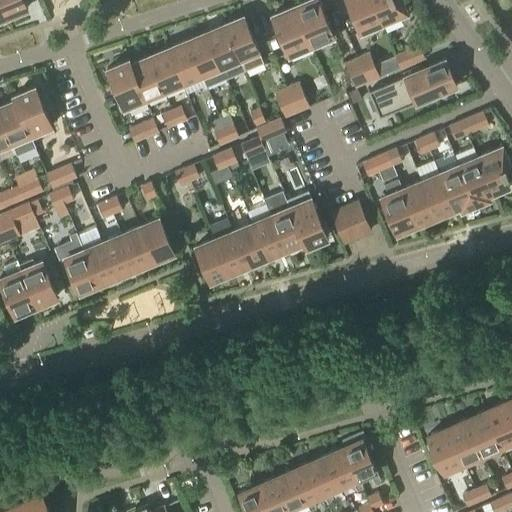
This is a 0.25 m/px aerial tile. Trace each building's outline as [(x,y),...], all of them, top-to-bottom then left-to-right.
[(0,0),(0,3),(6,18),(7,18),(7,19),(19,14),(18,11),(27,7),(24,0),(0,0)] [(318,0),(306,0),(294,5),(310,45),(333,35),(318,0)] [(371,0),(346,0),(360,31),(381,22),(371,0)] [(371,0),(381,22),(407,11),(401,0),(371,0)] [(294,5),(271,15),(287,54),(310,45),(294,5)] [(243,15),(224,23),(239,58),(244,69),(263,61),(243,15)] [(224,23),(205,31),(225,77),(244,69),(239,58),(224,23)] [(205,31),(186,39),(201,74),(200,74),(205,85),(225,77),(205,31)] [(186,39),(168,47),(182,82),(200,74),(201,74),(186,39)] [(419,44),(395,55),(400,67),(424,57),(419,44)] [(168,47),(149,55),(164,90),(182,82),(168,47)] [(369,52),(357,57),(367,81),(379,76),(369,52)] [(131,63),(130,63),(145,98),(164,90),(149,55),(131,63)] [(357,57),(344,62),(355,86),(367,81),(357,57)] [(129,58),(106,68),(123,107),(145,98),(130,63),(131,63),(129,58)] [(445,58),(368,91),(379,117),(456,84),(445,58)] [(299,81),(287,86),(297,110),(309,105),(299,81)] [(35,86),(13,95),(15,99),(30,134),(52,125),(35,86)] [(287,86),(274,91),(285,116),(297,110),(287,86)] [(357,88),(347,92),(351,102),(361,98),(359,92),(357,88)] [(15,99),(0,105),(0,115),(11,142),(16,153),(35,145),(30,134),(15,99)] [(181,106),(172,110),(177,122),(187,118),(181,106)] [(259,107),(249,111),(255,123),(264,119),(259,107)] [(177,122),(172,110),(162,114),(167,126),(177,122)] [(482,110),(458,121),(463,132),(466,130),(467,132),(488,123),(482,110)] [(228,112),(218,116),(228,139),(238,135),(228,112)] [(0,115),(0,146),(11,142),(0,115)] [(218,116),(209,120),(219,143),(228,139),(218,116)] [(250,139),(240,143),(246,156),(246,157),(265,149),(261,140),(281,131),(285,130),(280,117),(256,127),(259,135),(250,139)] [(153,118),(129,128),(134,140),(158,130),(153,118)] [(458,121),(448,125),(454,137),(467,132),(466,130),(463,132),(458,121)] [(287,145),(281,131),(261,140),(265,149),(267,154),(287,145)] [(433,131),(424,135),(429,148),(439,144),(433,131)] [(424,135),(414,139),(420,152),(429,148),(424,135)] [(502,145),(477,156),(492,192),(509,185),(504,175),(508,173),(505,164),(509,163),(502,145)] [(231,147),(221,151),(227,164),(236,160),(231,147)] [(396,147),(386,151),(394,169),(400,167),(398,161),(401,160),(396,147)] [(221,151),(212,155),(217,168),(227,164),(221,151)] [(386,151),(362,161),(367,174),(379,169),(383,177),(394,172),(393,170),(394,169),(386,151)] [(477,156),(458,164),(475,203),(488,197),(487,194),(492,192),(477,156)] [(71,163),(46,173),(52,185),(76,175),(71,163)] [(193,163),(184,167),(189,179),(199,175),(193,163)] [(458,164),(440,172),(455,208),(460,205),(461,209),(475,203),(458,164)] [(43,189),(34,167),(24,171),(33,193),(43,189)] [(184,167),(174,171),(180,183),(189,179),(184,167)] [(33,193),(24,171),(14,175),(15,176),(10,186),(8,187),(13,200),(23,196),(23,197),(33,193)] [(440,172),(421,180),(436,215),(455,208),(440,172)] [(401,175),(397,176),(417,223),(436,215),(421,180),(406,186),(401,175)] [(391,192),(380,197),(395,233),(417,223),(397,176),(387,181),(391,192)] [(151,181),(141,185),(146,198),(156,193),(151,181)] [(68,185),(58,189),(64,202),(73,198),(68,185)] [(58,189),(49,193),(59,218),(68,214),(64,202),(58,189)] [(263,198),(270,214),(285,249),(303,241),(304,241),(289,206),(282,190),(263,198)] [(116,195),(107,199),(112,212),(121,208),(116,195)] [(311,197),(289,206),(304,241),(303,241),(305,245),(327,236),(311,197)] [(107,199),(97,203),(102,216),(112,212),(107,199)] [(338,225),(363,215),(357,201),(359,200),(358,199),(330,211),(331,212),(332,211),(338,225)] [(33,213),(29,201),(28,201),(0,213),(0,227),(14,222),(19,234),(39,226),(33,213)] [(270,214),(252,222),(266,256),(285,249),(270,214)] [(369,229),(363,215),(338,225),(344,239),(343,240),(343,241),(371,229),(371,228),(369,229)] [(159,217),(139,225),(154,259),(174,251),(159,217)] [(14,222),(0,227),(0,241),(19,234),(14,222)] [(252,222),(233,230),(247,264),(266,256),(252,222)] [(95,225),(77,233),(98,283),(117,275),(102,240),(95,225)] [(139,225),(121,233),(135,267),(154,259),(139,225)] [(233,230),(214,238),(228,272),(247,264),(233,230)] [(72,239),(55,247),(60,259),(64,258),(78,291),(98,283),(77,233),(76,233),(76,232),(70,234),(72,239)] [(121,233),(102,240),(117,275),(135,267),(121,233)] [(214,238),(195,246),(209,280),(228,272),(214,238)] [(32,257),(18,263),(20,269),(35,305),(57,296),(42,260),(34,263),(32,257)] [(5,276),(0,277),(0,281),(14,314),(35,305),(20,269),(17,263),(3,269),(5,276)] [(511,397),(503,401),(511,421),(511,397)] [(511,421),(503,401),(485,409),(501,445),(511,440),(511,421)] [(485,409),(466,417),(482,454),(501,445),(485,409)] [(466,417),(447,426),(463,462),(482,454),(466,417)] [(430,441),(426,443),(431,455),(435,453),(443,471),(463,462),(447,426),(427,435),(430,441)] [(359,432),(342,439),(345,445),(344,445),(358,477),(368,472),(374,481),(380,479),(376,469),(359,432)] [(362,487),(358,477),(344,445),(326,453),(340,485),(351,480),(356,489),(362,487)] [(340,485),(326,453),(309,461),(323,492),(327,502),(333,499),(330,489),(340,485)] [(323,492),(309,461),(291,468),(305,500),(309,510),(315,507),(313,497),(323,492)] [(291,468),(274,476),(288,508),(289,511),(296,511),(295,505),(305,500),(291,468)] [(511,471),(501,476),(506,487),(511,484),(511,471)] [(274,476),(256,484),(268,511),(278,511),(288,508),(274,476)] [(486,483),(475,488),(479,499),(491,494),(486,483)] [(268,511),(256,484),(238,492),(246,511),(268,511)] [(475,488),(461,494),(466,505),(479,499),(475,488)] [(378,491),(367,496),(371,507),(383,502),(378,491)] [(41,492),(23,500),(28,511),(47,511),(40,494),(42,493),(41,492)] [(511,494),(511,492),(500,497),(505,508),(511,504),(511,494)] [(500,497),(489,502),(493,511),(495,511),(505,508),(500,497)] [(28,511),(23,500),(5,508),(6,511),(28,511)] [(369,502),(358,506),(360,511),(373,511),(371,507),(369,502)] [(147,503),(127,511),(166,511),(163,505),(150,511),(147,503)]
